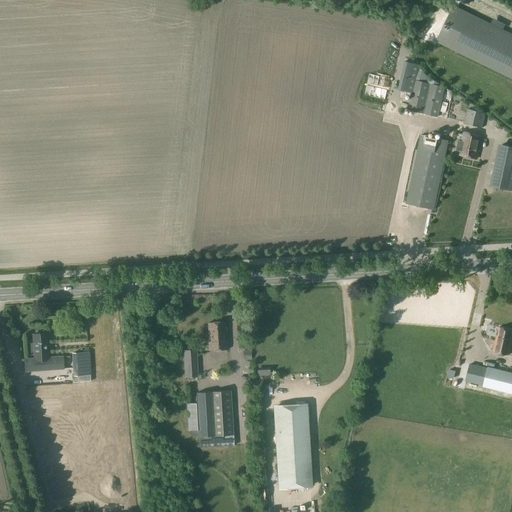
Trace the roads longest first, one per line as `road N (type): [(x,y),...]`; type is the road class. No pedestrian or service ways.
road 1 (secondary): [(0,295),(511,263)]
road 2 (residential): [(47,511),(0,307)]
road 3 (residential): [(0,392),(32,511)]
